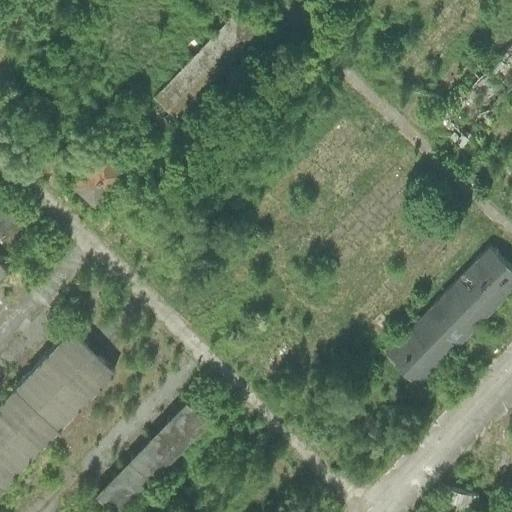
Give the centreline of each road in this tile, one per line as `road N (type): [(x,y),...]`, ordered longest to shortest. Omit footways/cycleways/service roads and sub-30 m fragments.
road 1 (track): [(375,511),(0,153)]
road 2 (track): [(511,231),(273,0)]
road 3 (track): [(54,511),(210,354)]
road 4 (track): [(511,377),(389,511)]
road 5 (track): [(0,338),(96,239)]
